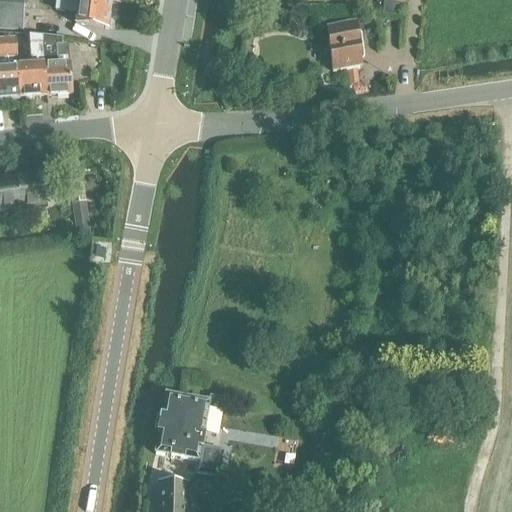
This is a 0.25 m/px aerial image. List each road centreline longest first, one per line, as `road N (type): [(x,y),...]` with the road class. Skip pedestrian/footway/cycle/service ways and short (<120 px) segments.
road 1 (track): [(470,511),(492,426),(510,93)]
road 2 (tertiary): [(91,511),(152,125)]
road 3 (tertiary): [(152,125),(511,93)]
road 4 (unclassified): [(152,125),(0,141)]
road 5 (tertiary): [(173,0),(152,125)]
